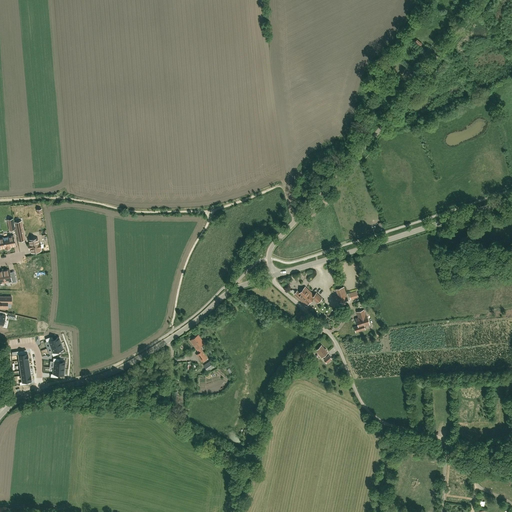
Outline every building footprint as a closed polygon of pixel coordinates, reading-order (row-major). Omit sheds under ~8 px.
[(15,222),(18,236),(23,235),(21,221),(15,222)] [(5,248),(5,249),(10,248),(10,247),(15,246),(13,236),(0,238),(0,246),(0,249),(5,248)] [(39,243),(38,238),(29,240),(30,244),(29,244),(30,249),(31,249),(31,252),(40,251),(40,248),(41,248),(40,243),(39,243)] [(11,281),(12,283),(16,282),(15,275),(11,276),(10,272),(9,269),(3,271),(5,282),(11,281)] [(317,302),(322,298),(316,292),(314,295),(305,286),(299,292),(297,290),(294,294),(306,305),(308,303),(313,298),(317,302)] [(344,287),(336,289),(340,302),(342,302),(342,305),(345,304),(344,301),(348,300),(344,287)] [(11,296),(0,296),(0,307),(1,307),(1,309),(7,309),(8,303),(11,303),(11,296)] [(356,318),(358,325),(354,327),(356,332),(365,329),(364,326),(369,324),(366,315),(364,309),(358,311),(360,317),(356,318)] [(196,354),(201,362),(207,358),(202,350),(199,347),(204,343),(198,334),(190,340),(199,353),(196,354)] [(61,343),(59,337),(53,339),(52,336),(46,338),(47,341),(49,341),(51,347),(61,343)] [(58,351),(63,349),(61,343),(51,347),(53,352),(52,353),(53,356),(59,354),(58,351)] [(322,357),(327,352),(321,345),(315,350),(322,357)] [(16,351),(16,355),(18,355),(19,360),(28,359),(27,353),(23,354),(23,351),(16,351)] [(54,367),(65,368),(65,362),(59,362),(60,358),(53,358),(53,361),(54,361),(54,367)] [(215,366),(211,360),(204,365),(208,371),(215,366)] [(58,377),(58,374),(64,375),(65,368),(54,367),(53,374),(52,374),(51,377),(58,377)] [(21,376),(22,381),(20,382),(21,385),(27,384),(27,381),(31,380),(30,374),(21,376)]
